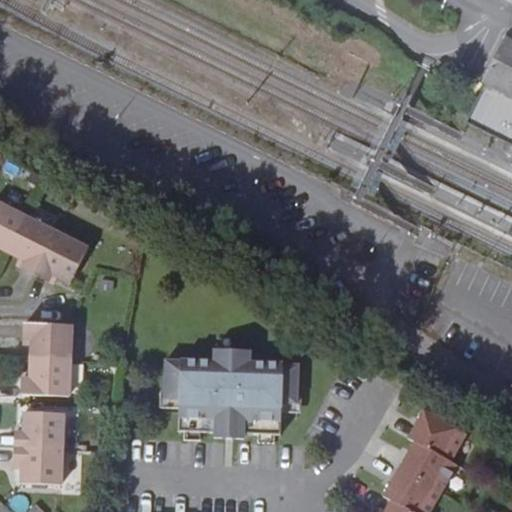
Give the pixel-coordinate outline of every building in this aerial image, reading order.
[(487,82),(511,93),(511,41),(508,39),(487,82)] [(0,249),(11,255),(29,220),(0,204),(0,249)] [(25,270),(39,278),(61,236),(29,220),(11,255),(29,264),(25,270)] [(93,252),(61,236),(39,278),(54,285),(57,278),(75,288),(93,252)] [(72,365),(73,329),(27,328),(26,343),(34,344),(33,363),(72,365)] [(183,418),(183,440),(189,440),(206,440),(220,440),(250,441),(262,441),(279,441),(285,441),(285,418),(286,409),(301,410),(301,402),(301,370),(286,370),(286,369),(253,369),(253,358),(217,357),(217,368),(184,368),(184,369),(168,369),(168,401),(168,408),(184,409),(183,418)] [(72,365),(33,363),(32,383),(25,383),(24,399),(71,400),(72,365)] [(164,417),(183,418),(184,409),(168,408),(168,401),(164,401),(164,417)] [(285,418),(305,418),(305,402),(301,402),(301,410),(286,409),(285,418)] [(431,511),(458,467),(451,463),(467,437),(424,412),(408,440),(415,444),(383,498),(391,503),(385,511),(431,511)] [(17,451),(60,453),(61,418),(27,416),(26,436),(18,435),(17,451)] [(206,449),(206,440),(189,440),(189,449),(206,449)] [(279,441),(262,441),(262,449),(279,449),(279,441)] [(60,453),(17,451),(17,468),(24,468),(23,488),(58,489),(60,453)]
